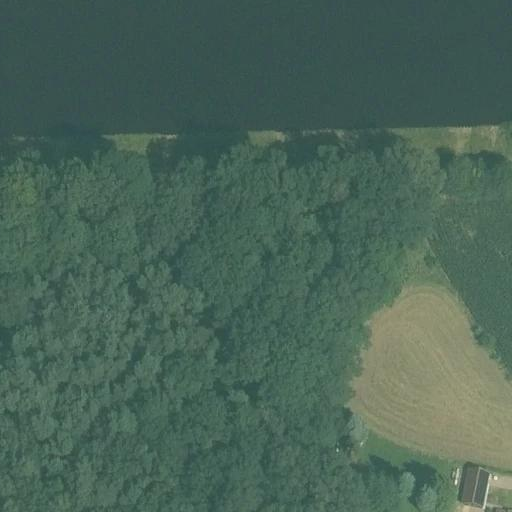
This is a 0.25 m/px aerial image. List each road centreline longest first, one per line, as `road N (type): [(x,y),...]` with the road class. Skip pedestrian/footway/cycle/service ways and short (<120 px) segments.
road 1 (track): [(511,156),(0,171)]
road 2 (track): [(239,511),(266,400),(297,329),(350,255),(381,175)]
road 3 (track): [(0,310),(64,184)]
